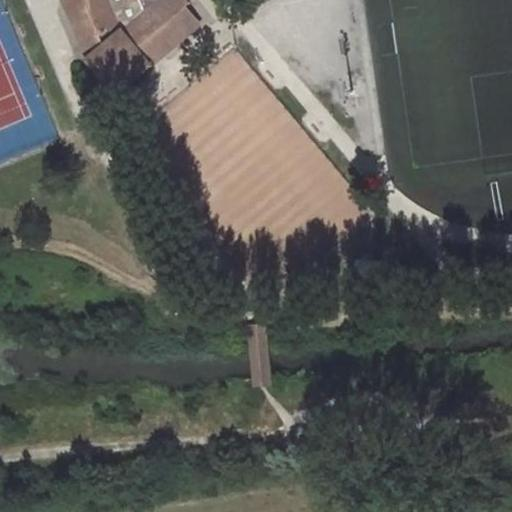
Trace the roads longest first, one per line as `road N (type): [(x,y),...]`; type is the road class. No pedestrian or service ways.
road 1 (track): [(300,435),(0,457)]
road 2 (track): [(338,511),(325,461),(260,384)]
